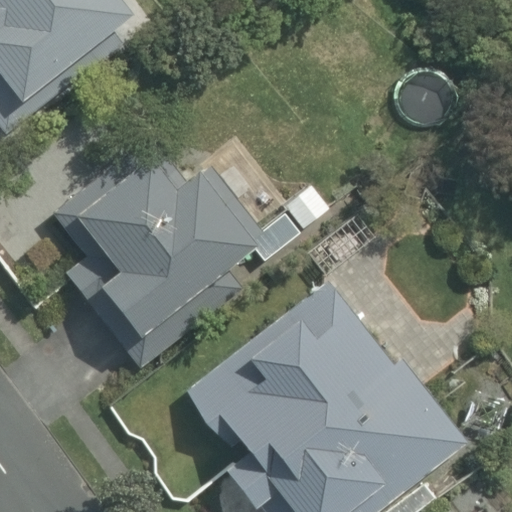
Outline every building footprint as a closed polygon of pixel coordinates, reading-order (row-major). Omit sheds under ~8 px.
[(0,0),(0,130),(1,131),(121,39),(109,23),(122,13),(112,0),(0,0)] [(60,273),(136,368),(235,288),(219,268),(258,236),(203,166),(182,183),(145,138),(48,216),(81,256),(60,273)] [(330,205),(308,180),(282,203),(304,228),(330,205)] [(255,511),(260,509),(262,511),(372,511),(462,444),(397,359),(389,365),(323,279),(179,389),(222,446),(232,439),(240,449),(219,466),(253,511),(255,511)] [(375,511),(407,511),(431,495),(420,480),(375,511)]
